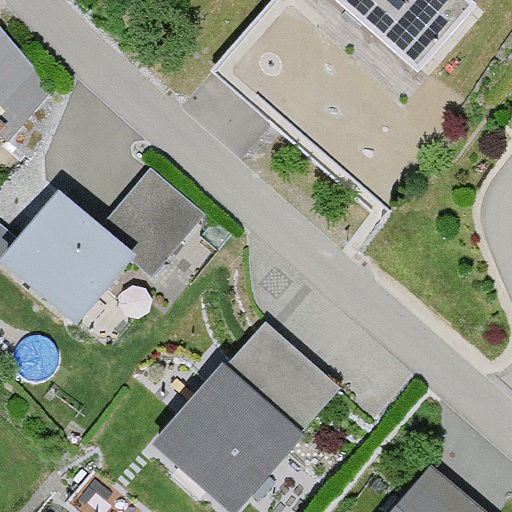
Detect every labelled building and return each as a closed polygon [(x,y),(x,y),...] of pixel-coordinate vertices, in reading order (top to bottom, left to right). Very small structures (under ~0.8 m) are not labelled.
[(333,0),(423,77),(484,6),(476,0),(333,0)] [(0,160),(63,89),(0,33),(0,160)] [(107,227),(70,198),(12,271),(90,333),(142,267),(159,281),(210,217),(152,171),(107,227)] [(246,511),(346,400),(264,328),(159,446),(233,511),(246,511)] [(489,511),(435,469),(400,511),(489,511)] [(69,511),(55,500),(44,511),(69,511)]
